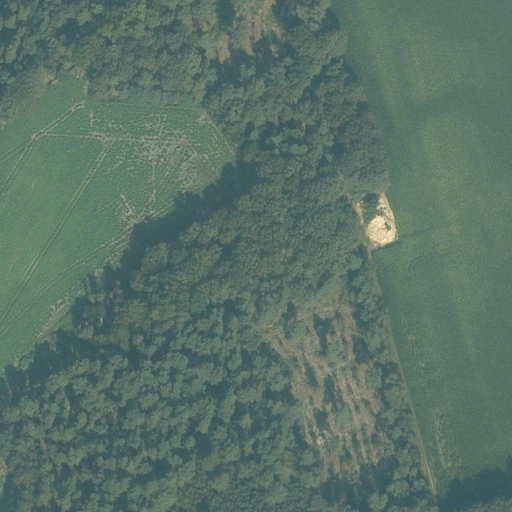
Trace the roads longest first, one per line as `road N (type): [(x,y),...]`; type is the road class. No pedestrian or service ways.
road 1 (track): [(301,0),(362,265),(433,511)]
road 2 (track): [(142,0),(0,96)]
